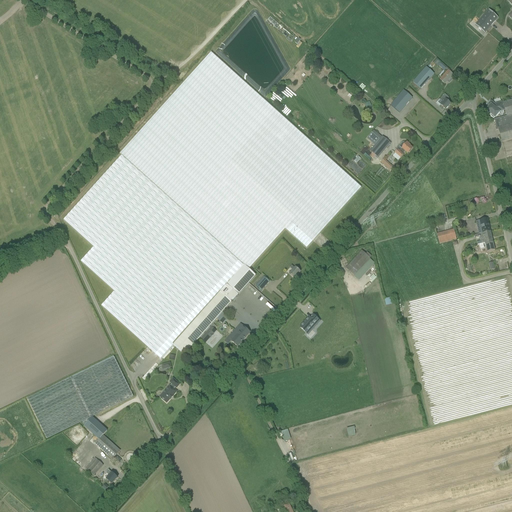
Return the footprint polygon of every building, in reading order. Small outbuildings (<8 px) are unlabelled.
[(488,11),(475,26),(484,34),(498,19),(488,11)] [(173,345),(220,293),(244,266),(248,270),(285,230),(307,249),(313,242),(320,233),(361,188),(357,185),(275,111),(211,53),(134,138),(120,154),(122,156),(64,221),(94,248),(81,262),(114,292),(102,307),(161,360),(170,349),(173,345)] [(426,68),(413,83),(421,89),(434,74),(426,68)] [(448,71),(440,80),(444,84),(448,79),(449,80),(453,75),(448,71)] [(393,108),(399,113),(412,98),(404,91),(394,102),(397,104),(393,108)] [(440,105),(445,110),(450,105),(448,102),(449,101),(449,100),(449,99),(449,98),(445,95),(440,100),(442,103),(440,105)] [(511,100),(503,103),(504,109),(505,109),(507,116),(494,120),(495,125),(496,131),(498,131),(502,143),(511,139),(511,100)] [(502,103),(494,105),(491,102),(487,106),(489,108),(486,111),(492,116),(491,117),(493,119),(496,116),(497,117),(501,113),(504,112),(502,103)] [(378,159),(391,144),(382,137),(374,131),(367,139),(370,142),(366,147),(370,151),(378,159)] [(407,143),(406,144),(405,143),(404,143),(403,143),(402,143),(401,144),(396,149),(397,151),(395,153),(401,158),(403,155),(405,152),(408,154),(412,149),(409,146),(410,146),(407,143)] [(384,158),(381,162),(390,171),(393,167),(384,158)] [(490,232),(487,219),(475,222),(478,235),(490,232)] [(437,234),(440,244),(457,240),(454,230),(437,234)] [(492,239),(490,232),(478,235),(480,235),(481,238),(479,238),(480,241),(492,239)] [(487,252),(495,251),(492,239),(480,241),(481,245),(485,244),(487,252)] [(370,259),(362,251),(346,269),(354,277),(370,259)] [(294,280),(301,272),(292,265),(286,272),(294,280)] [(185,355),(225,310),(219,305),(222,302),(228,307),(232,303),(231,302),(232,301),(233,302),(238,296),(255,276),(248,270),(244,266),(220,293),(173,345),(176,348),(185,355)] [(263,278),(255,287),(261,292),(269,283),(263,278)] [(300,328),(306,333),(310,328),(312,330),(320,322),(313,316),(310,319),(309,318),(300,328)] [(231,341),(237,347),(250,333),(240,324),(230,336),(233,339),(231,341)] [(206,343),(216,331),(211,327),(201,339),(206,343)] [(84,427),(92,418),(92,417),(133,397),(114,357),(27,399),(47,439),(82,422),(84,427)] [(265,366),(261,361),(253,366),(256,371),(265,366)] [(156,363),(142,378),(145,380),(158,365),(156,363)] [(170,386),(160,397),(167,403),(170,400),(174,397),(173,396),(177,392),(174,389),(175,387),(176,388),(180,385),(173,379),(170,383),(172,384),(170,386)] [(99,440),(102,436),(107,431),(92,418),(84,427),(99,440)] [(354,430),(354,427),(347,429),(348,437),(356,435),(354,430)] [(281,432),(283,438),(284,441),(284,442),(289,440),(287,436),(289,435),(288,430),(281,432)] [(99,440),(95,444),(113,460),(120,452),(102,436),(99,440)] [(94,476),(103,466),(95,458),(85,469),(94,476)] [(112,484),(118,478),(109,470),(106,473),(109,476),(106,480),(112,484)]
